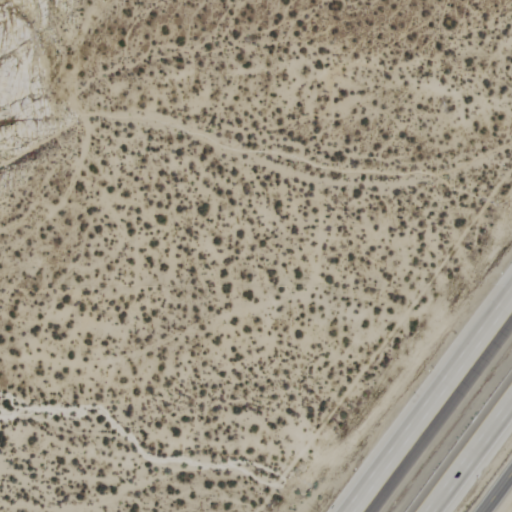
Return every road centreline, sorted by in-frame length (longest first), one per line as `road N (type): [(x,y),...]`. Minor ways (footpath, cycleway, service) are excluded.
road 1 (motorway): [(511,300),(356,511)]
road 2 (motorway): [(419,511),(511,389)]
